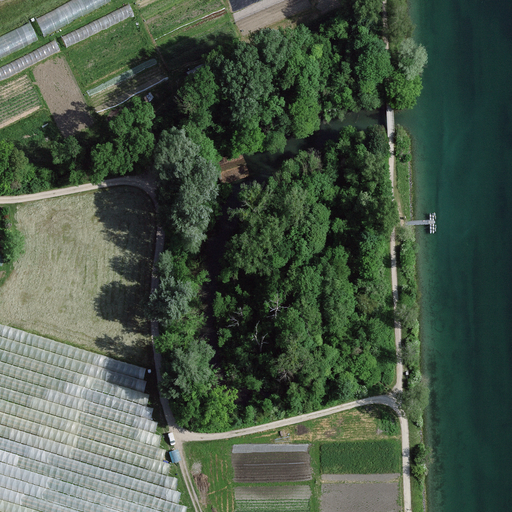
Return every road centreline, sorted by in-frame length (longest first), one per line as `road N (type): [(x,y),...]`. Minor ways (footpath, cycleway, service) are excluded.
road 1 (track): [(395,401),(253,432),(177,432),(155,328),(162,215),(154,192),(126,180),(0,200)]
road 2 (track): [(395,401),(400,357),(384,0)]
road 3 (track): [(387,36),(204,137),(169,166),(162,215)]
